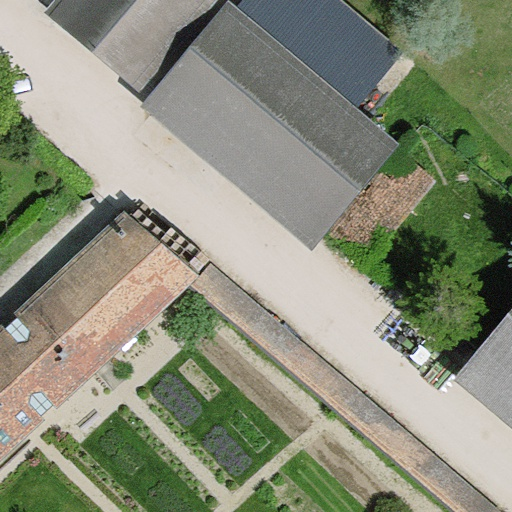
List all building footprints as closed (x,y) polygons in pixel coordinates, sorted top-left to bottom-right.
[(76,0),(59,20),(145,91),(221,0),(76,0)] [(342,55),(277,0),(248,0),(235,16),(317,85),(342,55)] [(317,85),(235,16),(156,112),(320,248),(330,236),(399,153),(317,85)] [(399,153),(330,236),(369,269),(438,187),(399,153)] [(199,281),(129,221),(0,342),(0,465),(195,285),(199,281)] [(195,285),(461,511),(498,511),(214,267),(199,281),(195,285)] [(511,332),(469,383),(511,419),(511,332)]
